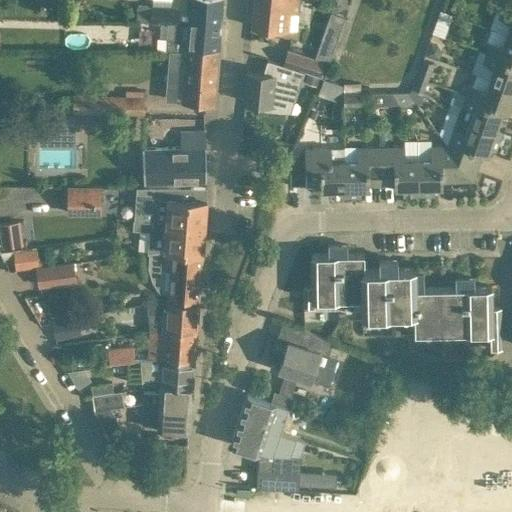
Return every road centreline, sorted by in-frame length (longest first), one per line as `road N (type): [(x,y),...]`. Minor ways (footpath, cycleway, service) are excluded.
road 1 (residential): [(204,504),(223,386),(284,230),(307,221),(507,216),(511,204)]
road 2 (residential): [(0,283),(140,501)]
road 3 (residential): [(224,225),(239,0)]
road 4 (residential): [(140,501),(47,496),(0,470)]
